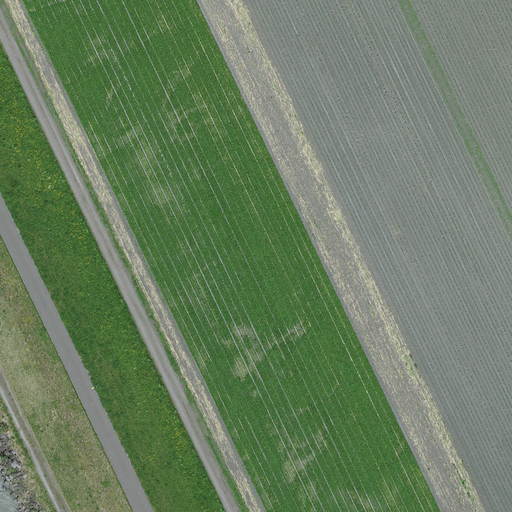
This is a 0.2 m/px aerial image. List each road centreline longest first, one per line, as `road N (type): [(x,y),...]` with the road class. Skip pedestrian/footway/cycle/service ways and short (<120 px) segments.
road 1 (track): [(0,0),(241,511)]
road 2 (track): [(71,511),(0,365)]
